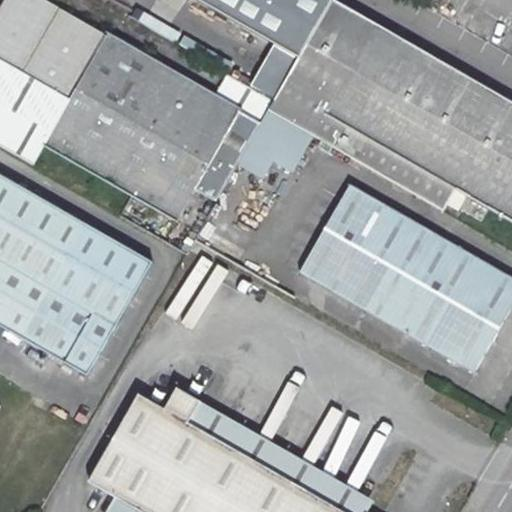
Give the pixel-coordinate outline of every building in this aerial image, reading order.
[(46,143),(177,218),(195,187),(217,200),(260,125),(45,0),(0,0),(0,145),(33,164),(46,143)] [(334,0),(324,19),(391,58),(403,37),(339,0),(334,0)] [(272,109),(446,211),(458,189),(511,219),(511,100),(403,37),(391,58),(324,19),(272,109)] [(0,325),(90,378),(93,373),(156,264),(0,175),(0,325)] [(302,270),(475,372),(511,309),(511,276),(353,183),(302,270)] [(164,408),(139,393),(91,479),(116,493),(148,511),(349,511),(188,421),(196,407),(200,400),(176,386),(164,408)] [(196,407),(188,421),(349,511),(367,511),(371,507),(196,407)] [(148,511),(116,493),(106,509),(112,511),(148,511)]
